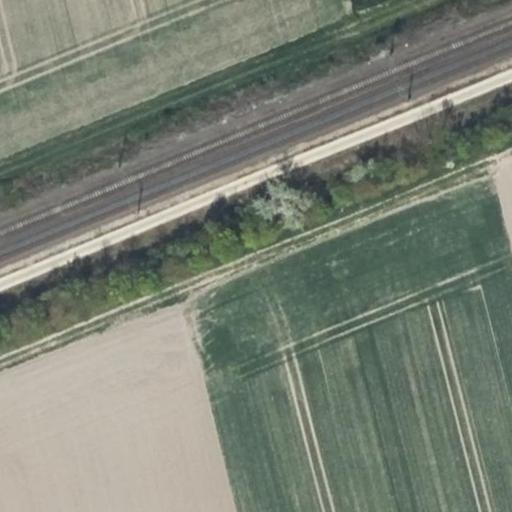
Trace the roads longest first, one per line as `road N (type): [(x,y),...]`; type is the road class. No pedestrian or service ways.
road 1 (track): [(511,72),(0,282)]
road 2 (track): [(511,144),(0,353)]
road 3 (track): [(0,175),(423,0)]
